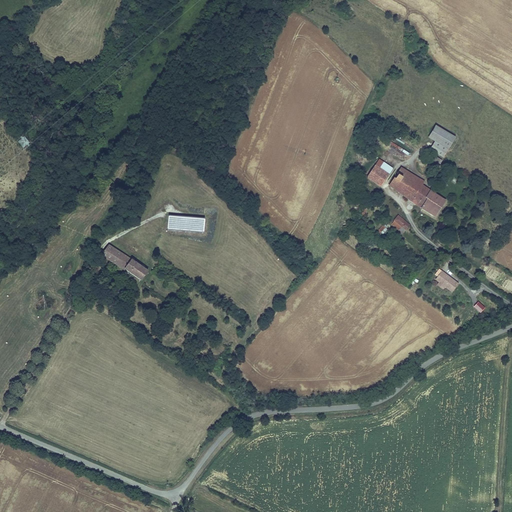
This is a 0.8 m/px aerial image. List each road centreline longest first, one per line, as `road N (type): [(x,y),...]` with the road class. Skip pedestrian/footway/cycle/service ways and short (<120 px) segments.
road 1 (tertiary): [(511,326),(435,357),(377,402),(242,420),(173,491)]
road 2 (track): [(0,426),(84,280),(102,263),(94,253),(103,239),(162,213)]
road 3 (tertiary): [(173,491),(150,490),(0,427)]
road 4 (track): [(390,192),(409,206),(423,235),(511,298)]
road 5 (track): [(505,511),(511,365)]
